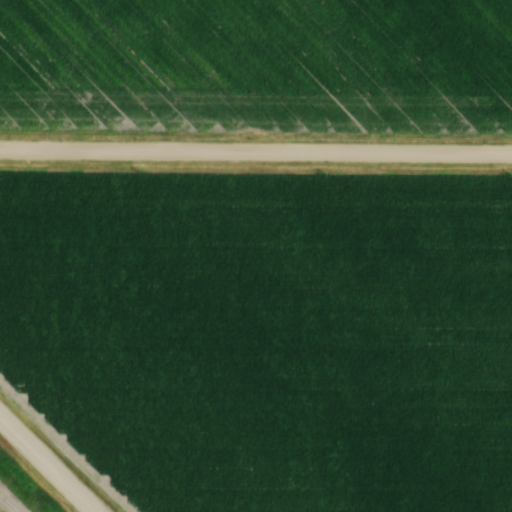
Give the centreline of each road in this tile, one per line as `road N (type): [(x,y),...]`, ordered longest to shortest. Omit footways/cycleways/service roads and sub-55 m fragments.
road 1 (residential): [(511,149),(0,146)]
road 2 (tertiary): [(93,511),(0,417)]
